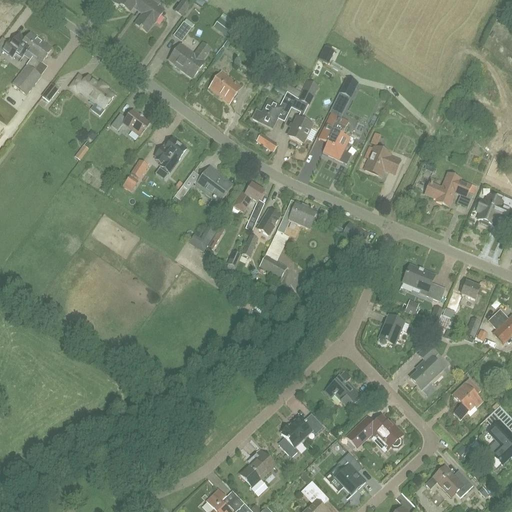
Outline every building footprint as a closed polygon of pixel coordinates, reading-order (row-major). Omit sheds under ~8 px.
[(133,9),(138,13),(148,0),(147,0),(110,0),(109,2),(119,8),(120,7),(129,14),(133,9)] [(148,0),(138,13),(143,16),(135,26),(146,34),(154,24),(155,25),(164,12),(158,8),(160,5),(153,0),(151,0),(150,2),(148,0)] [(189,0),(184,0),(175,12),(182,17),(193,3),(189,0)] [(229,33),(235,24),(223,15),(212,28),(222,35),(225,30),(229,33)] [(183,24),(173,38),(181,44),(191,30),(183,24)] [(27,53),(26,53),(33,58),(26,67),(27,67),(12,86),(27,97),(41,78),(34,72),(41,64),(51,51),(30,35),(25,42),(31,46),(26,53),(27,53)] [(31,46),(25,42),(18,36),(12,45),(10,43),(2,52),(12,59),(16,55),(22,59),(26,53),(27,53),(26,53),(31,46)] [(180,47),(170,61),(181,70),(180,71),(192,80),(204,64),(203,64),(211,52),(202,45),(193,57),(191,55),(180,47)] [(327,65),(334,52),(325,46),(317,59),(327,65)] [(212,72),(206,80),(212,84),(217,76),(212,72)] [(221,75),(210,90),(229,105),(240,89),(221,75)] [(105,111),(104,110),(113,98),(88,79),(85,82),(79,78),(70,89),(77,94),(79,92),(97,105),(92,112),(100,118),(105,111)] [(346,79),(339,93),(351,99),(358,85),(346,79)] [(308,84),(300,101),(308,106),(317,88),(308,84)] [(41,98),(49,104),(59,91),(51,85),(41,98)] [(286,94),(281,105),(291,110),(295,101),(296,100),(286,94)] [(262,114),(258,123),(272,130),(277,121),(282,109),(280,108),(268,102),(262,114)] [(120,116),(111,128),(117,133),(123,125),(140,138),(149,125),(133,112),(126,121),(120,116)] [(343,153),(350,140),(342,136),(348,124),(331,115),(318,141),(327,145),(322,154),(346,166),(351,157),(343,153)] [(316,134),(310,131),(311,127),(297,120),(288,138),(302,145),(305,140),(312,143),(316,134)] [(249,129),(246,136),(256,141),(260,134),(249,129)] [(374,134),(370,142),(376,144),(380,137),(374,134)] [(257,143),(273,154),(278,147),(261,136),(257,143)] [(172,141),(165,151),(162,149),(155,158),(156,159),(155,162),(161,167),(160,168),(169,175),(186,151),(172,141)] [(87,143),(75,159),(80,163),(89,151),(88,151),(91,146),(87,143)] [(374,149),(365,172),(380,179),(384,171),(394,176),(400,163),(389,159),(390,156),(374,149)] [(139,182),(148,168),(139,162),(130,176),(139,182)] [(232,188),(214,174),(215,173),(209,169),(195,188),(219,206),(232,188)] [(447,176),(441,190),(431,185),(426,197),(436,202),(436,203),(449,209),(455,195),(465,200),(470,188),(460,183),(460,181),(447,176)] [(138,183),(129,177),(125,183),(134,189),(138,183)] [(254,211),(260,213),(264,205),(259,202),(264,194),(263,194),(264,192),(263,191),(260,189),(258,189),(258,190),(251,186),(245,197),(241,194),(233,208),(244,215),(248,208),(247,208),(251,201),(257,205),(254,211)] [(178,205),(189,191),(183,187),(172,201),(178,205)] [(487,198),(485,204),(481,203),(480,204),(476,213),(480,215),(478,221),(493,228),(496,220),(509,226),(511,218),(511,201),(496,195),(494,201),(487,198)] [(312,222),(313,222),(317,213),(296,204),(296,205),(291,202),(287,211),(312,222)] [(249,224),(255,226),(260,213),(254,211),(249,224)] [(309,231),(313,222),(312,222),(287,211),(277,233),(283,236),(289,223),(309,231)] [(276,229),(274,228),(280,219),(268,212),(259,226),(256,231),(269,239),(276,229)] [(361,249),(368,236),(349,225),(341,238),(361,249)] [(203,254),(217,233),(208,227),(200,240),(194,236),(188,245),(203,254)] [(224,231),(221,229),(219,228),(208,249),(212,251),(216,244),(224,231)] [(250,237),(242,256),(249,259),(258,241),(250,237)] [(242,257),(233,253),(227,266),(236,270),(242,257)] [(287,270),(266,258),(260,268),(281,280),(287,270)] [(419,296),(433,301),(438,288),(431,285),(434,277),(422,272),(419,271),(409,267),(402,284),(421,291),(419,296)] [(466,285),(461,297),(474,302),(479,290),(466,285)] [(438,288),(433,301),(439,304),(445,290),(438,288)] [(408,300),(403,312),(415,316),(419,304),(408,300)] [(496,300),(491,305),(495,309),(501,304),(496,300)] [(438,325),(444,310),(442,309),(435,306),(434,309),(431,317),(427,315),(425,320),(438,325)] [(444,310),(438,325),(443,327),(449,330),(457,312),(445,308),(444,310)] [(511,336),(511,318),(508,321),(499,312),(488,323),(497,332),(493,336),(502,346),(511,336)] [(379,340),(380,341),(378,344),(380,346),(383,347),(386,347),(387,344),(395,347),(404,324),(389,318),(386,325),(379,340)] [(481,324),(471,320),(464,336),(474,340),(481,324)] [(476,340),(484,343),(487,336),(480,332),(476,340)] [(443,371),(433,360),(438,357),(429,348),(422,354),(419,357),(424,363),(420,367),(422,369),(410,380),(416,387),(421,392),(443,371)] [(331,400),(334,397),(347,411),(362,397),(360,395),(355,390),(349,383),(351,381),(344,374),(324,393),(331,400)] [(475,408),(476,409),(482,403),(476,397),(481,392),(469,380),(452,397),(457,402),(461,406),(453,415),(460,422),(462,420),(475,408)] [(507,429),(511,424),(511,421),(499,408),(489,418),(493,422),(498,418),(507,429)] [(285,440),(278,446),(291,460),(298,454),(295,450),(312,434),(316,438),(324,430),(311,416),(303,423),(299,419),(289,428),(288,427),(281,433),(282,435),(280,436),(285,440)] [(400,440),(403,436),(396,429),(394,431),(391,427),(382,418),(374,425),(367,419),(346,439),(357,450),(371,437),(373,439),(377,435),(390,449),(391,448),(393,450),(398,450),(402,447),(402,442),(400,440)] [(500,422),(488,433),(502,447),(493,456),(502,465),(511,457),(511,458),(511,434),(507,429),(500,422)] [(257,452),(251,458),(256,463),(252,467),(242,476),(253,488),(273,469),(257,452)] [(359,467),(350,458),(348,456),(338,466),(344,472),(336,480),(351,497),(364,484),(353,473),(359,467)] [(450,498),(455,494),(460,499),(473,487),(462,475),(456,480),(445,468),(433,479),(450,498)] [(298,477),(308,487),(311,484),(302,474),(298,477)] [(312,484),(305,491),(314,501),(322,494),(312,484)] [(229,511),(221,504),(226,500),(219,492),(207,504),(213,511),(214,511),(229,511)] [(232,493),(226,500),(222,503),(229,511),(237,511),(244,506),(232,493)] [(313,505),(305,511),(324,511),(321,508),(316,502),(315,502),(313,505)]
